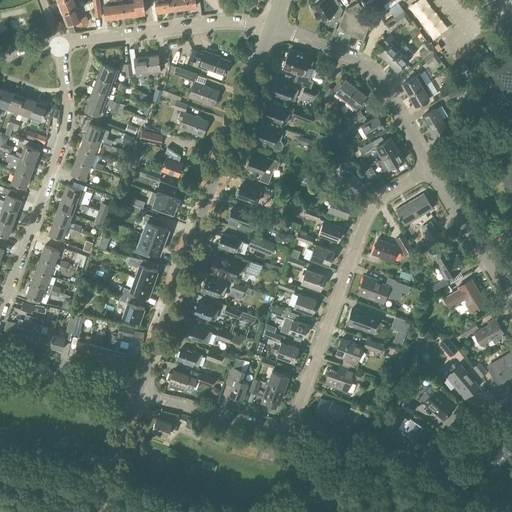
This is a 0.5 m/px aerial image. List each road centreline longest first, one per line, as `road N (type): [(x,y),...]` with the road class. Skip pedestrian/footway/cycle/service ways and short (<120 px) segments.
road 1 (residential): [(136,394),(287,427),(365,218),(386,194),(430,169)]
road 2 (tertiary): [(136,394),(269,28)]
road 3 (residential): [(0,313),(64,130),(58,43)]
road 4 (unclassified): [(269,28),(364,64),(430,169)]
road 5 (residential): [(58,43),(216,22),(269,28)]
road 6 (residential): [(136,394),(0,360)]
road 7 (unclassified): [(430,169),(501,284)]
road 8 (tertiary): [(94,511),(136,394)]
